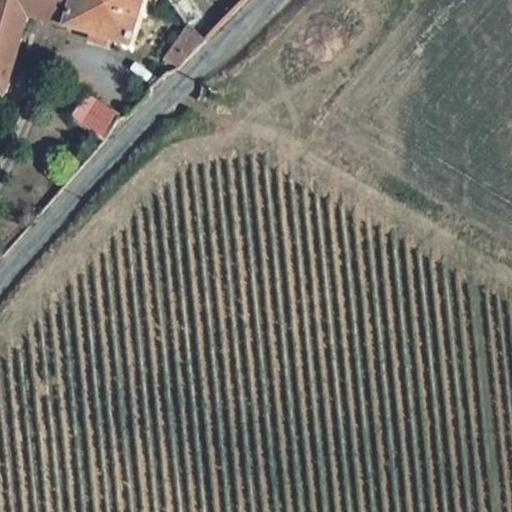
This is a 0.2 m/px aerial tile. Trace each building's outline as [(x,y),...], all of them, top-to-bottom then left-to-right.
[(0,0),(0,2),(26,12),(63,23),(70,0),(0,0)] [(70,0),(63,23),(128,43),(141,0),(70,0)] [(0,89),(1,90),(26,12),(0,2),(0,89)] [(205,41),(188,26),(164,59),(178,69),(205,41)] [(117,116),(86,96),(72,117),(103,137),(117,116)]
